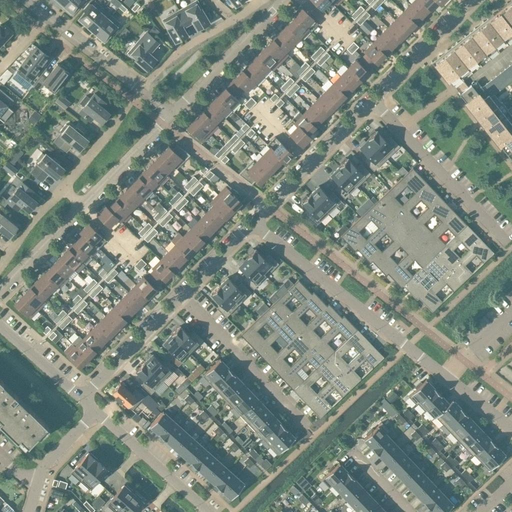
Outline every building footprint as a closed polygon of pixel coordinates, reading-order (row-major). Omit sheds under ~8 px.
[(85,0),(68,0),(63,6),(64,6),(65,5),(73,12),(79,5),(81,7),(86,1),(85,0)] [(328,0),(312,0),(327,14),(335,6),(328,0)] [(423,16),(430,8),(421,0),(413,0),(410,4),(423,16)] [(441,3),(437,0),(421,0),(430,8),(437,1),(440,4),(441,3)] [(99,12),(99,13),(103,9),(94,1),(91,5),(89,3),(84,9),(85,11),(79,18),(87,25),(87,26),(99,12)] [(380,4),(376,1),(371,6),(375,9),(380,4)] [(180,11),(187,23),(193,20),(198,29),(208,23),(196,2),(180,11)] [(136,3),(131,9),(134,11),(140,5),(136,3)] [(121,4),(118,7),(124,12),(127,9),(121,4)] [(410,4),(402,11),(415,24),(423,16),(410,4)] [(308,29),(307,29),(310,32),(319,23),(300,5),(292,14),(295,17),(295,16),(308,29)] [(360,6),(355,11),(359,14),(364,9),(360,6)] [(181,27),(187,23),(180,11),(164,20),(176,41),(186,35),(181,27)] [(359,14),(355,11),(350,16),(354,19),(359,14)] [(366,11),(361,16),(365,20),(370,15),(366,11)] [(402,11),(395,19),(407,32),(415,24),(402,11)] [(93,30),(96,32),(107,19),(99,13),(99,12),(87,26),(92,30),(93,30)] [(511,36),(511,30),(508,25),(507,24),(499,14),(495,17),(492,13),(491,14),(492,15),(483,22),(483,21),(482,22),(482,23),(475,28),(474,28),(473,28),(474,29),(465,36),(465,35),(464,36),(464,37),(457,42),(456,42),(455,43),(456,43),(447,50),(447,49),(446,50),(446,51),(439,56),(437,57),(438,57),(432,62),(432,61),(430,62),(431,64),(432,63),(439,73),(442,71),(444,74),(443,75),(444,76),(445,75),(451,84),(452,86),(453,84),(452,83),(511,36)] [(110,16),(107,19),(96,32),(104,40),(110,33),(112,34),(117,28),(116,27),(119,23),(110,16)] [(295,17),(288,24),(300,36),(307,29),(308,29),(295,16),(295,17)] [(365,20),(361,16),(356,21),(360,25),(365,20)] [(395,19),(387,27),(400,39),(407,32),(395,19)] [(288,24),(280,32),(293,44),(300,36),(288,24)] [(0,44),(11,33),(5,27),(4,29),(0,25),(0,44)] [(153,26),(149,31),(154,35),(156,34),(160,38),(163,35),(161,33),(153,26)] [(387,27),(380,35),(392,47),(400,39),(387,27)] [(147,32),(142,38),(129,53),(147,69),(155,60),(147,53),(157,42),(147,32)] [(280,32),(272,39),(285,52),(293,44),(280,32)] [(380,35),(372,42),(385,55),(392,47),(380,35)] [(272,39),(265,47),(280,62),(287,55),(284,52),(285,52),(272,39)] [(350,45),(355,50),(358,46),(353,41),(350,45)] [(372,67),(385,55),(372,42),(364,51),(366,53),(362,57),(372,67)] [(355,50),(350,45),(346,49),(351,54),(355,50)] [(320,46),(315,51),(319,55),(324,50),(320,46)] [(12,78),(29,90),(32,87),(42,74),(47,67),(42,64),(50,54),(45,50),(43,52),(36,47),(12,78)] [(265,47),(257,55),(270,67),(273,70),(280,62),(265,47)] [(319,55),(315,51),(310,56),(314,60),(319,55)] [(321,57),(325,60),(330,55),(326,52),(321,57)] [(257,55),(249,63),(262,75),(270,67),(257,55)] [(325,60),(321,57),(316,62),(320,66),(325,60)] [(360,80),(372,67),(362,57),(358,62),(355,59),(348,68),(360,80)] [(305,62),(300,67),(304,70),(309,65),(305,62)] [(46,77),(42,74),(32,87),(37,90),(43,83),(54,91),(69,72),(57,63),(46,77)] [(249,63),(242,70),(255,83),(262,75),(249,63)] [(304,70),(300,67),(295,72),(299,75),(304,70)] [(311,67),(306,73),(309,76),(314,71),(311,67)] [(348,68),(332,83),(345,95),(360,80),(348,68)] [(511,80),(511,79),(504,69),(499,73),(508,84),(511,80)] [(242,70),(230,83),(240,93),(244,89),(247,91),(255,83),(242,70)] [(309,76),(306,73),(301,78),(305,81),(309,76)] [(508,84),(499,73),(495,76),(503,87),(508,84)] [(503,87),(495,76),(490,80),(499,91),(503,87)] [(290,77),(285,82),(289,86),(293,81),(290,77)] [(499,91),(490,80),(485,84),(494,95),(494,94),(499,91)] [(289,86),(285,82),(280,87),(283,91),(289,86)] [(230,83),(217,96),(230,108),(238,100),(236,98),(240,93),(230,83)] [(296,83),(291,88),(294,92),(299,86),(296,83)] [(332,83),(325,91),(337,103),(345,95),(332,83)] [(489,98),(481,88),(476,91),(471,84),(460,93),(459,92),(458,93),(458,94),(459,94),(465,101),(465,102),(465,103),(466,103),(472,110),(471,110),(472,111),(489,98)] [(485,84),(481,88),(489,98),(494,95),(485,84)] [(294,92),(291,88),(286,93),(289,97),(294,92)] [(325,91),(317,99),(330,111),(337,103),(325,91)] [(13,110),(7,106),(12,100),(3,92),(0,95),(0,119),(3,122),(13,110)] [(105,102),(94,93),(90,98),(86,95),(80,103),(84,106),(79,111),(90,120),(94,116),(101,122),(109,113),(101,106),(105,102)] [(270,98),(273,102),(278,96),(275,93),(270,98)] [(497,105),(497,106),(501,103),(494,94),(494,95),(489,98),(472,111),(472,112),(473,111),(479,118),(478,119),(478,120),(497,105)] [(60,95),(55,101),(65,108),(70,102),(60,95)] [(217,96),(210,103),(222,116),(230,108),(217,96)] [(247,100),(253,105),(256,102),(251,97),(247,100)] [(275,104),(279,107),(284,102),(280,99),(275,104)] [(317,99),(309,106),(322,119),(330,111),(317,99)] [(253,105),(247,100),(244,104),(249,109),(253,105)] [(210,103),(202,111),(218,126),(215,123),(222,116),(210,103)] [(497,105),(478,120),(479,120),(480,120),(485,127),(485,128),(503,114),(497,106),(497,105)] [(309,106),(302,114),(315,126),(322,119),(309,106)] [(202,111),(195,119),(210,134),(218,126),(202,111)] [(292,119),(310,137),(310,136),(308,134),(315,126),(302,114),(299,111),(292,119)] [(503,114),(485,128),(486,129),(486,128),(492,135),(491,136),(492,137),(510,122),(503,114)] [(210,134),(195,119),(187,127),(190,131),(187,134),(200,144),(210,134)] [(310,137),(292,119),(284,127),(302,145),(310,137)] [(511,124),(510,122),(492,137),(493,137),(499,144),(498,144),(498,145),(511,134),(511,124)] [(249,126),(245,123),(240,128),(244,131),(249,126)] [(54,141),(65,150),(72,143),(79,149),(87,140),(82,135),(83,133),(76,127),(75,130),(68,124),(67,126),(65,124),(60,131),(62,133),(54,141)] [(255,132),(251,128),(246,133),(250,137),(255,132)] [(390,136),(386,140),(376,131),(375,132),(374,130),(369,134),(371,136),(368,139),(386,158),(399,146),(390,136)] [(235,133),(230,138),(234,142),(239,137),(235,133)] [(511,134),(498,145),(499,146),(500,145),(506,153),(505,153),(505,154),(511,148),(511,134)] [(262,155),(275,167),(282,160),(285,163),(293,154),(275,136),(266,145),(269,148),(262,155)] [(230,138),(223,146),(226,150),(234,142),(230,138)] [(236,144),(239,148),(244,143),(241,139),(236,144)] [(386,158),(368,139),(365,141),(363,140),(359,144),(360,146),(359,147),(369,157),(364,161),(373,171),(386,158)] [(239,148),(236,144),(231,149),(235,152),(239,148)] [(172,150),(172,149),(168,145),(161,154),(173,166),(176,169),(184,161),(172,150)] [(172,150),(184,161),(190,155),(177,145),(172,149),(172,150)] [(12,153),(6,160),(13,165),(18,158),(12,153)] [(31,171),(41,180),(48,171),(56,177),(64,168),(59,164),(60,163),(54,158),(53,159),(45,153),(44,155),(42,153),(36,159),(39,161),(31,171)] [(153,161),(166,174),(173,166),(161,154),(153,161)] [(252,160),(267,175),(275,167),(262,155),(255,162),(252,159),(252,160)] [(357,168),(347,158),(346,159),(345,158),(340,162),(342,164),(339,166),(357,186),(370,173),(361,164),(357,168)] [(267,175),(252,160),(238,174),(251,184),(256,179),(259,183),(267,175)] [(7,161),(2,167),(12,175),(17,169),(7,161)] [(166,174),(153,161),(145,169),(152,175),(158,181),(161,184),(168,176),(166,174)] [(357,186),(339,166),(330,175),(340,184),(335,189),(344,198),(357,186)] [(402,205),(394,197),(407,185),(414,193),(424,185),(427,182),(420,175),(417,178),(411,170),(413,168),(412,167),(406,173),(403,176),(400,179),(377,201),(376,202),(390,216),(391,215),(402,205)] [(145,169),(138,177),(150,189),(158,182),(158,181),(152,175),(145,169)] [(214,174),(210,171),(205,176),(209,179),(214,174)] [(194,176),(188,181),(192,184),(197,179),(194,176)] [(138,177),(130,185),(143,197),(150,189),(138,177)] [(192,184),(188,181),(184,186),(187,190),(192,184)] [(199,181),(194,186),(198,190),(203,185),(199,181)] [(37,201),(29,195),(33,191),(22,182),(7,201),(17,209),(21,205),(29,211),(37,201)] [(218,195),(233,210),(241,201),(237,198),(241,195),(228,184),(227,185),(230,187),(229,189),(226,186),(218,195)] [(130,185),(123,192),(135,205),(143,197),(130,185)] [(406,229),(417,218),(409,210),(420,199),(428,207),(438,199),(440,196),(433,189),(431,192),(424,185),(414,193),(402,205),(391,215),(405,230),(406,229)] [(198,190),(194,186),(189,191),(193,195),(198,190)] [(328,196),(318,186),(310,194),(328,213),(341,201),(332,191),(328,196)] [(178,191),(173,196),(177,200),(182,195),(178,191)] [(123,192),(115,200),(130,215),(131,215),(128,212),(135,205),(123,192)] [(328,213),(310,194),(307,197),(305,195),(301,199),(302,201),(301,202),(307,209),(308,209),(307,211),(306,210),(301,215),(315,226),(328,213)] [(218,195),(210,202),(226,217),(233,210),(218,195)] [(177,200),(173,196),(168,201),(172,205),(177,200)] [(184,197),(179,202),(183,206),(188,201),(184,197)] [(434,214),(442,222),(451,213),(454,211),(447,204),(445,206),(438,199),(428,207),(417,218),(406,229),(419,243),(420,242),(431,231),(424,223),(434,214)] [(117,217),(123,223),(130,215),(115,200),(108,207),(105,205),(117,217)] [(370,200),(365,204),(369,208),(374,203),(370,200)] [(183,206),(179,202),(174,207),(178,211),(183,206)] [(218,225),(226,217),(210,202),(210,203),(213,205),(205,213),(218,225)] [(390,216),(376,202),(374,204),(371,206),(348,228),(345,231),(342,234),(340,236),(341,237),(343,234),(350,242),(348,244),(354,251),(359,247),(366,239),(358,231),(371,219),(379,228),(390,216)] [(117,217),(105,205),(97,213),(115,231),(123,223),(117,217)] [(163,207),(158,212),(162,215),(167,210),(163,207)] [(0,230),(1,229),(9,236),(16,226),(0,212),(0,230)] [(162,215),(158,212),(153,217),(157,221),(162,215)] [(169,213),(164,217),(167,221),(172,216),(169,213)] [(205,213),(198,220),(210,233),(218,225),(205,213)] [(447,228),(455,236),(465,227),(467,225),(460,218),(458,220),(451,213),(442,222),(431,231),(420,242),(434,256),(435,255),(446,245),(438,237),(447,228)] [(405,230),(391,215),(390,216),(379,228),(366,239),(359,247),(366,254),(363,256),(370,263),(374,259),(382,252),(374,243),(385,233),(393,241),(404,230),(405,230)] [(167,221),(164,217),(159,223),(163,226),(167,221)] [(198,220),(190,228),(203,240),(210,233),(198,220)] [(80,230),(98,248),(106,240),(88,222),(80,230)] [(148,222),(143,227),(146,231),(151,226),(148,222)] [(146,231),(143,227),(138,232),(141,236),(146,231)] [(341,235),(345,231),(341,227),(337,231),(341,235)] [(461,242),(469,250),(478,241),(481,239),(474,232),(472,235),(465,227),(455,236),(446,245),(435,255),(449,269),(450,268),(461,258),(453,250),(461,242)] [(154,228),(149,233),(152,237),(157,231),(154,228)] [(190,228),(183,236),(195,248),(203,240),(190,228)] [(419,243),(406,229),(405,230),(404,230),(393,241),(382,252),(374,259),(381,266),(379,268),(385,275),(390,271),(397,264),(389,256),(400,246),(407,254),(419,243)] [(98,248),(80,230),(79,231),(82,234),(75,241),(91,256),(98,248)] [(171,239),(175,244),(188,256),(195,248),(183,236),(178,232),(171,239)] [(152,237),(149,233),(144,238),(147,242),(152,237)] [(75,241),(68,248),(80,261),(87,253),(90,256),(91,256),(75,241)] [(475,255),(483,263),(494,253),(487,246),(485,248),(478,241),(469,250),(461,258),(450,268),(463,282),(472,273),(465,265),(475,255)] [(434,256),(420,242),(419,243),(407,254),(397,264),(390,271),(397,278),(394,281),(401,288),(405,283),(413,276),(405,268),(415,259),(422,267),(434,256)] [(175,244),(167,252),(180,264),(188,256),(175,244)] [(68,248),(60,256),(73,268),(80,261),(68,248)] [(255,249),(254,250),(252,248),(248,253),(249,255),(247,257),(266,276),(278,263),(269,254),(265,258),(255,249)] [(167,252),(160,259),(172,272),(180,264),(167,252)] [(105,254),(100,259),(104,263),(101,266),(103,268),(107,272),(112,266),(114,264),(105,254)] [(430,272),(437,281),(449,269),(435,255),(434,256),(422,267),(413,276),(405,283),(412,291),(410,293),(417,300),(421,296),(429,288),(421,281),(430,272)] [(60,256),(52,264),(65,276),(73,268),(60,256)] [(266,276),(247,257),(244,260),(242,258),(238,263),(239,265),(238,266),(248,275),(244,280),(253,289),(266,276)] [(137,262),(143,267),(146,263),(141,258),(137,262)] [(160,284),(172,272),(160,259),(152,267),(155,270),(150,275),(160,284)] [(143,267),(137,262),(134,265),(139,270),(143,267)] [(52,264),(45,272),(57,284),(61,288),(69,279),(65,276),(52,264)] [(107,272),(103,268),(98,273),(102,277),(107,272)] [(114,268),(109,274),(112,277),(118,272),(114,268)] [(463,282),(450,268),(449,269),(437,281),(429,288),(421,296),(428,303),(425,305),(432,312),(442,301),(435,293),(445,283),(453,291),(463,282)] [(45,272),(37,279),(50,292),(57,284),(45,272)] [(112,277),(109,274),(104,279),(108,282),(112,277)] [(148,297),(160,284),(150,275),(146,279),(143,276),(135,284),(148,297)] [(227,277),(219,285),(238,304),(251,291),(241,282),(237,287),(227,277)] [(93,278),(88,283),(92,287),(97,282),(93,278)] [(37,279),(30,287),(42,300),(43,299),(50,292),(37,279)] [(292,312),(284,304),(293,295),(301,304),(311,295),(312,294),(306,287),(303,290),(296,282),(299,280),(298,279),(269,307),(283,321),(284,320),(292,312)] [(92,287),(88,283),(83,289),(87,292),(92,287)] [(99,284),(94,289),(97,293),(102,288),(99,284)] [(135,284),(128,292),(140,305),(148,297),(135,284)] [(238,304),(219,285),(211,294),(220,303),(216,308),(226,317),(238,304)] [(283,293),(287,289),(283,285),(279,289),(283,293)] [(30,287),(22,295),(38,310),(45,302),(43,299),(42,300),(30,287)] [(97,293),(94,289),(89,294),(92,298),(97,293)] [(279,297),(283,293),(279,289),(275,293),(279,297)] [(128,292),(120,300),(133,312),(140,305),(128,292)] [(78,294),(73,299),(76,303),(81,298),(78,294)] [(38,310),(22,295),(14,303),(30,318),(38,310)] [(298,333),(307,325),(299,317),(309,307),(316,315),(326,307),(326,306),(327,306),(321,299),(318,302),(311,295),(301,304),(292,312),(284,320),(297,334),(298,333)] [(76,303),(73,299),(68,304),(71,308),(76,303)] [(83,300),(78,305),(82,308),(87,303),(83,300)] [(120,300),(113,308),(125,320),(133,312),(120,300)] [(264,302),(260,306),(265,311),(269,307),(264,302)] [(82,308),(78,305),(73,310),(77,313),(82,308)] [(283,321),(269,307),(265,311),(240,335),(241,335),(244,332),(251,339),(248,342),(253,348),(254,349),(257,346),(264,339),(257,331),(266,322),(273,330),(283,321)] [(324,319),(331,327),(341,318),(342,318),(342,317),(336,311),(333,314),(326,307),(316,315),(307,325),(298,333),(311,347),(312,346),(321,338),(313,330),(324,319)] [(113,308),(105,315),(117,328),(125,320),(113,308)] [(63,309),(58,315),(61,318),(66,313),(63,309)] [(61,318),(58,315),(53,320),(56,323),(61,318)] [(68,315),(63,320),(67,324),(72,319),(68,315)] [(105,315),(97,323),(110,335),(117,328),(105,315)] [(339,331),(347,339),(354,332),(357,329),(351,323),(348,326),(341,318),(331,327),(321,338),(312,346),(325,360),(335,351),(327,342),(339,331)] [(67,324),(63,320),(58,325),(62,329),(67,324)] [(297,334),(284,320),(283,321),(273,330),(264,339),(257,346),(264,353),(261,356),(267,363),(270,360),(278,352),(270,344),(280,335),(287,343),(297,334)] [(97,323),(90,331),(102,343),(110,335),(97,323)] [(42,330),(46,334),(51,329),(47,325),(42,330)] [(180,326),(171,334),(191,353),(203,340),(194,331),(189,335),(180,326)] [(48,336),(51,339),(56,334),(53,331),(48,336)] [(90,331),(82,339),(95,351),(102,343),(90,331)] [(361,340),(354,332),(347,339),(335,351),(325,360),(338,374),(348,365),(340,356),(351,345),(360,353),(367,346),(370,343),(364,337),(361,340)] [(311,347),(298,333),(297,334),(287,343),(278,352),(270,360),(277,367),(274,370),(280,376),(283,373),(291,366),(283,358),(294,348),(301,356),(311,347)] [(178,366),(191,353),(171,334),(163,343),(173,352),(169,356),(178,366)] [(82,339),(75,346),(87,359),(95,351),(82,339)] [(75,346),(72,343),(64,352),(79,367),(87,359),(75,346)] [(325,360),(312,346),(311,347),(301,356),(291,366),(283,373),(290,381),(287,384),(293,390),(296,387),(304,380),(296,372),(308,361),(316,369),(325,360)] [(373,367),(384,357),(377,350),(374,353),(367,346),(360,353),(348,365),(338,374),(352,387),(361,378),(353,370),(365,359),(373,367)] [(147,359),(144,362),(163,381),(176,368),(166,359),(162,363),(152,354),(151,355),(149,353),(145,358),(147,359)] [(210,384),(228,367),(220,359),(202,376),(210,384)] [(321,374),(329,382),(338,374),(325,360),(316,369),(304,380),(296,387),(303,394),(300,397),(306,404),(310,401),(317,394),(309,385),(321,374)] [(151,394),(163,381),(144,362),(136,371),(145,380),(141,384),(151,394)] [(217,392),(235,375),(228,367),(210,384),(217,392)] [(334,388),(342,396),(352,387),(338,374),(329,382),(317,394),(310,401),(316,408),(313,411),(320,418),(330,407),(331,406),(323,398),(334,388)] [(225,399),(242,383),(235,375),(217,392),(225,399)] [(47,425),(0,379),(0,417),(1,419),(0,420),(0,423),(17,441),(18,440),(25,447),(27,444),(28,445),(47,425)] [(416,405),(434,388),(426,379),(422,383),(420,382),(415,387),(416,389),(408,396),(416,405)] [(132,410),(144,396),(136,388),(132,393),(120,382),(112,392),(115,395),(114,396),(120,401),(121,400),(132,410)] [(232,407),(250,390),(242,383),(225,399),(232,407)] [(425,411),(441,395),(434,388),(416,405),(418,403),(425,411)] [(240,415),(257,398),(250,390),(232,407),(240,415)] [(434,417),(453,400),(452,399),(448,403),(441,395),(425,411),(427,409),(434,417)] [(247,423),(265,406),(257,398),(240,415),(247,423)] [(384,398),(378,403),(384,408),(389,403),(384,398)] [(442,424),(460,407),(453,400),(434,417),(435,417),(442,424)] [(215,409),(211,404),(206,409),(211,413),(215,409)] [(254,431),(272,414),(265,406),(247,423),(254,431)] [(450,432),(468,415),(460,407),(442,424),(450,432)] [(158,433),(171,419),(163,411),(150,426),(158,433)] [(414,415),(410,411),(405,415),(409,419),(414,415)] [(262,439),(280,422),(272,414),(254,431),(262,439)] [(457,440),(475,423),(468,415),(450,432),(457,440)] [(141,426),(146,420),(142,417),(138,423),(141,426)] [(166,440),(179,426),(171,419),(158,433),(166,440)] [(269,446),(287,429),(280,422),(262,439),(269,446)] [(372,447),(389,430),(381,422),(373,430),(372,428),(366,433),(368,435),(364,439),(372,447)] [(465,448),(482,431),(475,423),(457,440),(465,448)] [(174,448),(187,433),(179,426),(166,440),(174,448)] [(429,431),(424,426),(420,431),(424,435),(429,431)] [(295,438),(287,429),(269,446),(277,455),(285,447),(287,448),(292,444),(290,442),(295,438)] [(379,455),(393,441),(386,434),(390,430),(389,430),(372,447),(379,455)] [(472,456),(490,439),(482,431),(465,448),(472,456)] [(182,455),(195,440),(187,433),(174,448),(182,455)] [(435,438),(431,442),(435,446),(439,442),(435,438)] [(481,462),(497,446),(490,439),(472,456),(474,455),(481,462)] [(191,462),(204,447),(195,440),(182,455),(191,462)] [(386,463),(401,449),(393,441),(379,455),(386,463)] [(444,446),(439,442),(435,446),(439,451),(444,446)] [(501,459),(505,455),(497,446),(481,462),(489,470),(495,464),(497,465),(502,460),(501,459)] [(199,469),(212,455),(204,447),(191,462),(199,469)] [(394,470),(408,457),(401,449),(386,463),(394,470)] [(80,481),(97,461),(96,460),(97,459),(91,453),(90,454),(88,452),(70,472),(80,481)] [(450,453),(446,457),(450,462),(454,458),(450,453)] [(207,477),(220,462),(212,455),(199,469),(207,477)] [(264,460),(260,456),(255,460),(259,464),(264,460)] [(401,478),(415,465),(408,457),(394,470),(401,478)] [(458,462),(454,458),(450,462),(454,466),(458,462)] [(107,469),(97,461),(80,481),(89,489),(107,469)] [(215,484),(228,469),(220,462),(207,477),(215,484)] [(329,488),(347,471),(339,462),(334,467),(333,465),(328,470),(329,472),(321,479),(329,488)] [(409,486),(423,473),(415,465),(401,478),(409,486)] [(223,491),(236,476),(228,469),(215,484),(223,491)] [(465,477),(469,473),(465,469),(461,473),(465,477)] [(340,492),(354,478),(347,471),(329,488),(333,485),(340,492)] [(416,494),(430,480),(423,473),(409,486),(416,494)] [(473,478),(469,473),(465,477),(469,482),(473,478)] [(244,484),(236,476),(223,491),(231,498),(244,484)] [(347,500),(361,486),(354,478),(340,492),(347,500)] [(424,502),(438,488),(430,480),(416,494),(424,502)] [(114,511),(115,511),(133,493),(132,491),(133,491),(126,485),(126,486),(124,484),(106,504),(114,511)] [(355,508),(369,494),(361,486),(347,500),(355,508)] [(431,510),(445,496),(438,488),(424,502),(431,510)] [(135,494),(133,493),(115,511),(132,511),(143,501),(141,499),(142,499),(135,493),(135,494)] [(358,511),(365,511),(376,502),(369,494),(355,508),(358,511)] [(444,511),(453,504),(445,496),(431,510),(433,511),(444,511)] [(75,500),(72,503),(77,509),(80,506),(75,500)] [(381,511),(384,510),(376,502),(365,511),(381,511)] [(10,511),(13,509),(7,503),(3,506),(9,511),(10,511)]
